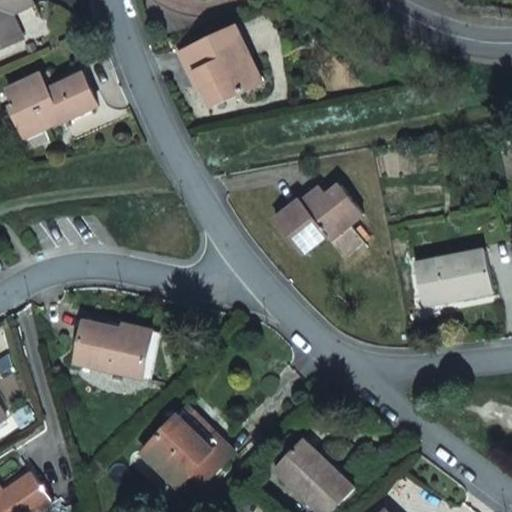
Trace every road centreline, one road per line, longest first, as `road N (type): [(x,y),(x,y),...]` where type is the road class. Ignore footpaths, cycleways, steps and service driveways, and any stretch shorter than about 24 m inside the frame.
road 1 (residential): [(114,0),(123,40),(213,220),(265,282)]
road 2 (residential): [(0,301),(65,268),(138,271),(219,296),(265,282)]
road 3 (residential): [(343,364),(511,495)]
road 4 (tertiary): [(511,42),(414,19),(387,0)]
